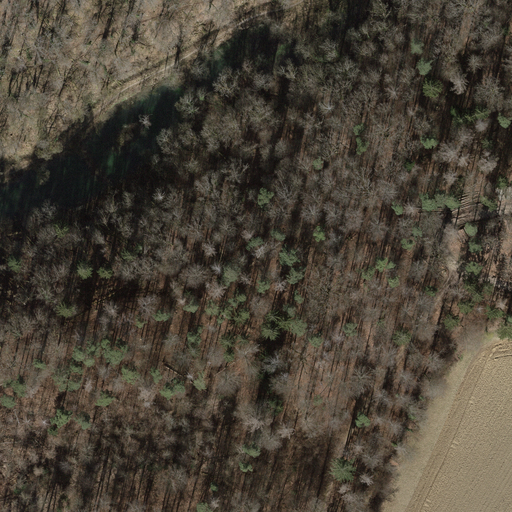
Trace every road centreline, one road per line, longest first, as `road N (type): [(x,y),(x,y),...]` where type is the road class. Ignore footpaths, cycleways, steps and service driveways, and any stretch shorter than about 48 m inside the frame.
road 1 (track): [(442,226),(383,242),(323,289),(242,367),(156,430),(91,511)]
road 2 (track): [(462,269),(337,450),(323,511)]
road 3 (track): [(511,207),(449,219),(441,242),(462,269),(511,288)]
